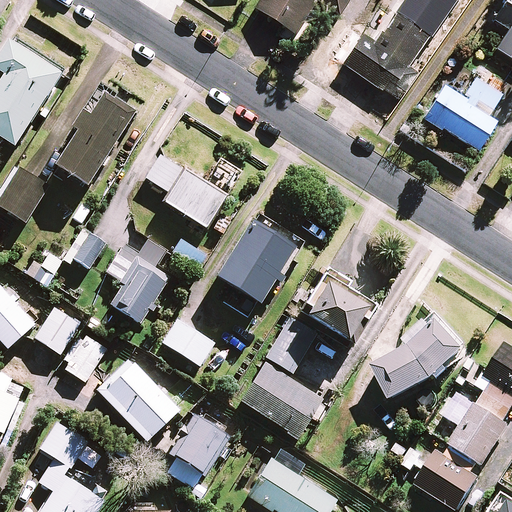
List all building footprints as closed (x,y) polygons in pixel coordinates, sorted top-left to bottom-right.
[(348,0),(260,0),(255,9),(294,35),(316,1),(338,16),(348,0)] [(388,0),(386,5),(378,0),(377,0),(362,22),(370,28),(364,37),(347,25),(327,55),(394,101),(447,24),(440,20),(454,0),(388,0)] [(511,0),(506,0),(492,20),(508,31),(496,49),(511,60),(511,0)] [(62,76),(9,42),(0,55),(0,73),(5,77),(0,84),(0,139),(14,148),(62,76)] [(496,121),(442,89),(424,120),(478,152),(496,121)] [(87,188),(135,116),(104,95),(90,116),(84,112),(73,129),(79,133),(56,167),(87,188)] [(146,179),(170,194),(185,171),(161,157),(146,179)] [(20,168),(0,199),(0,208),(26,225),(50,187),(20,168)] [(185,171),(170,194),(164,204),(204,229),(225,196),(185,171)] [(293,248),(254,221),(216,277),(256,303),(293,248)] [(106,245),(89,234),(73,260),(91,271),(106,245)] [(139,253),(126,244),(107,273),(125,284),(111,306),(139,324),(171,273),(157,264),(165,251),(147,240),(139,253)] [(46,287),(63,262),(50,253),(41,266),(35,262),(27,274),(46,287)] [(366,307),(325,282),(304,315),(346,340),(366,307)] [(36,327),(0,286),(0,341),(8,351),(36,327)] [(80,326),(54,309),(35,340),(61,356),(80,326)] [(315,334),(290,318),(265,358),(291,374),(315,334)] [(213,344),(176,321),(162,343),(199,367),(213,344)] [(390,403),(432,381),(465,352),(439,322),(408,349),(371,369),(390,403)] [(107,350),(87,337),(65,371),(86,384),(107,350)] [(511,397),(511,348),(505,344),(483,379),(491,384),(511,397)] [(106,391),(132,366),(126,361),(95,391),(145,442),(150,437),(106,391)] [(321,401),(264,363),(239,401),(286,432),(285,434),(295,440),(321,401)] [(178,410),(133,364),(132,366),(106,391),(150,437),(178,410)] [(511,408),(511,397),(491,384),(477,406),(503,422),(511,408)] [(0,428),(14,398),(0,391),(0,428)] [(477,463),(482,467),(508,425),(503,422),(477,406),(475,405),(449,446),(451,447),(477,463)] [(230,438),(192,414),(184,427),(183,426),(177,435),(178,436),(168,453),(205,476),(230,438)] [(39,451),(69,469),(86,441),(55,423),(39,451)] [(471,474),(477,463),(451,447),(444,457),(471,474)] [(401,465),(411,472),(415,466),(423,471),(427,465),(419,460),(421,457),(411,450),(401,465)] [(437,452),(415,487),(455,511),(457,511),(479,479),(471,474),(444,457),(437,452)] [(327,511),(336,500),(270,459),(246,497),(269,511),(271,511),(273,510),(275,511),(327,511)] [(96,511),(103,501),(63,476),(39,511),(96,511)] [(502,511),(511,511),(511,503),(509,502),(502,511)]
